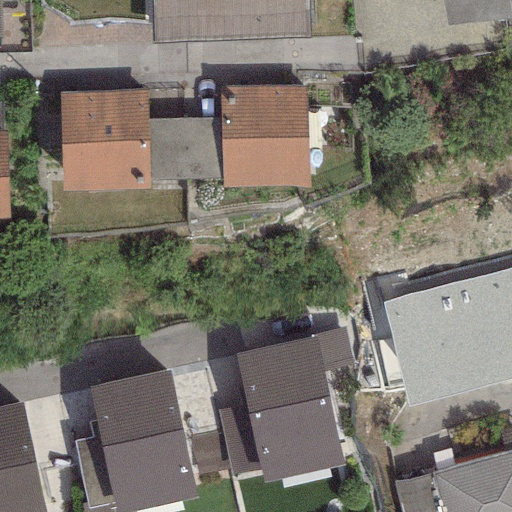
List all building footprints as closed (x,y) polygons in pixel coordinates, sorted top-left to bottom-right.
[(305,0),(149,0),(152,44),(307,38),(305,0)] [(509,16),(507,0),(439,0),(445,28),(509,16)] [(306,88),(218,89),(218,118),(220,181),(220,189),(307,188),(306,88)] [(146,91),(57,92),(59,192),(148,191),(148,182),(146,119),(146,91)] [(220,181),(218,118),(146,119),(148,182),(220,181)] [(0,219),(9,219),(6,129),(0,129),(0,219)] [(511,268),(382,304),(410,407),(511,379),(511,268)] [(343,329),(314,336),(322,373),(351,366),(343,329)] [(314,336),(233,355),(243,404),(260,472),(261,483),(340,465),(322,373),(314,336)] [(167,371),(88,388),(95,421),(113,503),(115,511),(145,511),(195,501),(167,371)] [(0,511),(44,511),(21,401),(0,405),(0,511)] [(243,404),(215,411),(232,479),(260,472),(243,404)] [(113,503),(95,421),(86,423),(90,435),(71,440),(85,503),(86,508),(113,503)] [(511,511),(511,451),(429,474),(439,511),(511,511)] [(439,511),(429,474),(392,484),(399,511),(439,511)] [(115,511),(113,503),(86,508),(85,503),(79,504),(80,511),(115,511)]
